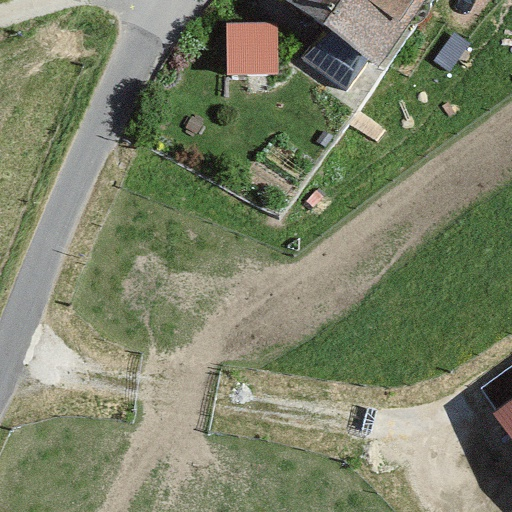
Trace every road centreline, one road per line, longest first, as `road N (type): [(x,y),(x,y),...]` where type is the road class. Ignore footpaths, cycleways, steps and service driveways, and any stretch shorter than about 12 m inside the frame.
road 1 (unknown): [(0,392),(193,393),(324,407),(381,425),(421,452)]
road 2 (tertiary): [(169,0),(142,30),(0,391)]
road 3 (unknown): [(421,452),(511,372)]
